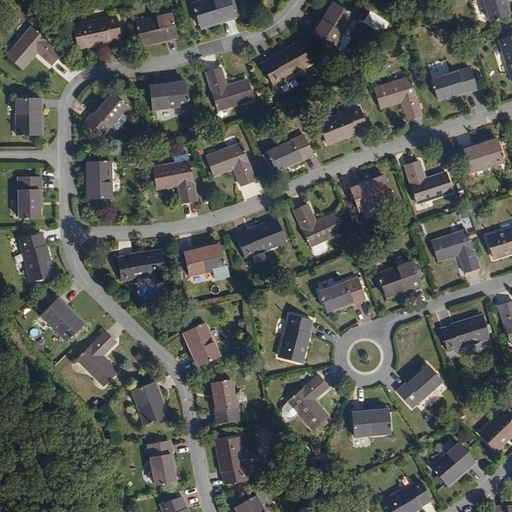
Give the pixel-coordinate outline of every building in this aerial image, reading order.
[(228,15),(223,0),(198,0),(187,4),(193,23),(215,17),(216,19),(228,15)] [(496,6),(494,0),(472,0),(479,21),(499,15),(496,6)] [(313,25),(326,5),(323,3),(311,23),(313,25)] [(332,33),(342,15),(326,5),(313,25),(311,23),(304,34),(323,46),(332,33)] [(170,33),(165,11),(130,20),(135,39),(157,33),(158,37),(170,33)] [(116,36),(111,13),(68,22),(73,45),(116,36)] [(194,26),(216,19),(215,17),(193,23),(194,26)] [(56,50),(26,25),(2,53),(17,66),(32,49),(47,62),(56,50)] [(135,42),(158,37),(157,33),(135,39),(135,42)] [(332,51),(340,38),(332,33),(323,46),(332,51)] [(511,78),(511,38),(510,33),(488,40),(501,82),(511,78)] [(304,62),(292,41),(254,62),(265,83),(304,62)] [(248,98),(242,79),(220,85),(215,67),(201,71),(212,109),(248,98)] [(464,87),(458,67),(420,79),(426,99),(434,97),(464,87)] [(415,113),(403,75),(367,87),(373,106),(395,99),(401,117),(415,113)] [(151,88),(174,82),(173,79),(151,85),(151,88)] [(179,101),(174,82),(151,88),(151,85),(138,88),(144,111),(179,101)] [(435,99),(465,90),(464,87),(434,97),(435,99)] [(115,123),(114,118),(110,115),(116,106),(100,93),(74,124),(90,138),(99,128),(103,132),(108,131),(115,123)] [(35,109),(35,97),(9,98),(9,133),(32,132),(32,109),(35,109)] [(361,129),(352,106),(312,122),(321,145),(361,129)] [(300,153),(291,135),(250,155),(255,166),(261,163),(263,169),(264,171),(272,167),(300,153)] [(466,150),(488,143),(486,140),(465,147),(466,150)] [(247,178),(233,141),(198,155),(205,174),(227,165),(233,184),(247,178)] [(493,162),(488,143),(466,150),(465,147),(452,150),(459,173),(493,162)] [(273,169),(301,156),(300,153),(272,167),(273,169)] [(188,199),(181,159),(144,166),(148,186),(170,182),(174,201),(188,199)] [(441,191),(435,171),(414,178),(408,160),(394,164),(406,202),(441,191)] [(100,198),(99,162),(80,162),(79,185),(76,185),(77,199),(100,198)] [(354,188),(375,180),(374,177),(353,185),(354,188)] [(32,208),(32,178),(11,178),(12,217),(32,217),(32,208)] [(348,211),(382,199),(375,180),(354,188),(353,185),(340,190),(348,211)] [(339,230),(330,211),(309,221),(301,203),(288,209),(304,246),(339,230)] [(280,239),(272,217),(232,232),(240,254),(280,239)] [(511,248),(511,223),(475,236),(482,258),(511,248)] [(473,266),(460,228),(426,240),(433,260),(453,253),(459,271),(473,266)] [(46,274),(36,232),(13,237),(23,279),(46,274)] [(186,254),(208,249),(207,246),(185,252),(186,254)] [(158,272),(155,248),(111,254),(115,278),(158,272)] [(214,269),(208,249),(186,254),(185,252),(173,255),(179,278),(214,269)] [(413,283),(405,261),(371,273),(377,292),(400,284),(401,287),(413,283)] [(358,298),(351,278),(314,291),(321,310),(329,308),(358,298)] [(378,295),(401,287),(400,284),(377,292),(378,295)] [(72,327),(56,310),(58,308),(49,298),(32,314),(57,341),(72,327)] [(329,310),(359,300),(358,298),(329,308),(329,310)] [(499,344),(511,339),(511,318),(507,320),(502,301),(487,306),(499,344)] [(74,325),(58,308),(56,310),(72,327),(74,325)] [(295,361),(307,319),(283,312),(272,355),(295,361)] [(477,338),(471,316),(430,329),(436,352),(477,338)] [(208,355),(194,322),(176,330),(184,351),(182,352),(187,365),(208,355)] [(184,351),(176,330),(173,331),(182,352),(184,351)] [(113,371),(97,356),(111,342),(101,331),(72,359),(98,385),(113,371)] [(407,406),(436,379),(422,364),(416,369),(392,390),(407,406)] [(392,390),(416,369),(414,367),(391,388),(392,390)] [(321,417),(307,399),(322,387),(313,375),(282,399),(283,401),(277,405),(276,408),(276,412),(279,415),(283,416),(286,415),(291,412),(305,430),(321,417)] [(232,420),(226,380),(205,383),(207,392),(212,423),(232,420)] [(154,417),(147,395),(150,394),(145,381),(123,389),(135,423),(154,417)] [(157,416),(150,394),(147,395),(154,417),(157,416)] [(491,449),(511,429),(511,407),(506,402),(475,432),(491,449)] [(383,429),(381,409),(359,411),(359,408),(345,409),(348,433),(383,429)] [(241,480),(233,437),(211,440),(218,484),(241,480)] [(168,471),(162,440),(142,444),(149,483),(169,480),(168,471)] [(468,460),(453,443),(425,466),(438,481),(456,466),(458,469),(468,460)] [(440,484),(458,469),(456,466),(438,481),(440,484)] [(384,511),(405,511),(427,498),(415,478),(378,501),(384,511)] [(255,511),(246,495),(228,505),(232,511),(255,511)] [(179,511),(174,497),(152,504),(154,511),(179,511)] [(483,509),(511,503),(511,501),(482,507),(483,509)] [(511,511),(511,503),(483,509),(483,511),(511,511)]
